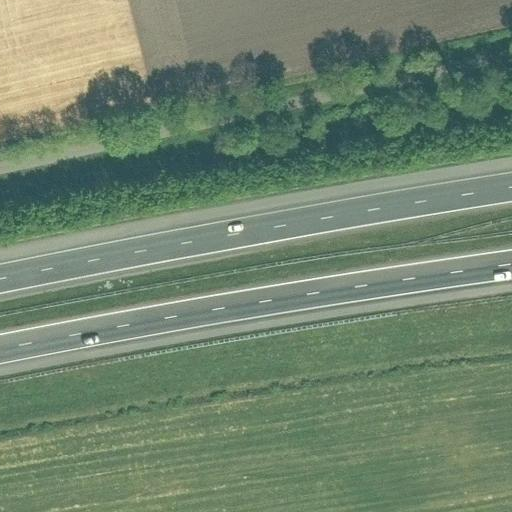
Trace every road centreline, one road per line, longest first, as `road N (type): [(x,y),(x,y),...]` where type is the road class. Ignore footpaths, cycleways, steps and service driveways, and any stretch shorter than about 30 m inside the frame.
road 1 (motorway): [(511,188),(0,278)]
road 2 (motorway): [(0,349),(511,264)]
